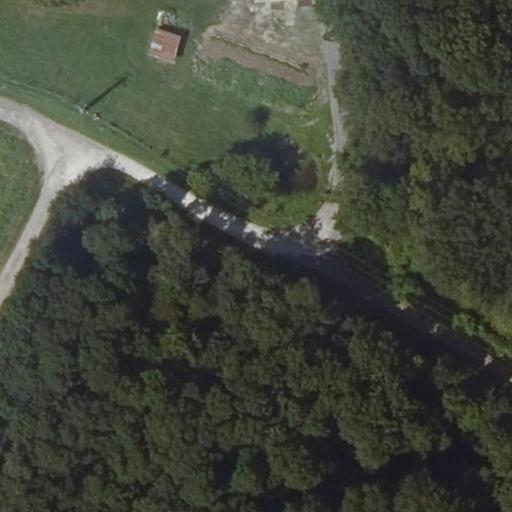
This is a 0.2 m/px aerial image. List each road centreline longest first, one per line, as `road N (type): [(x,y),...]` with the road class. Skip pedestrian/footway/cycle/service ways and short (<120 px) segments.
road 1 (track): [(511,373),(0,109)]
road 2 (track): [(73,145),(0,277)]
